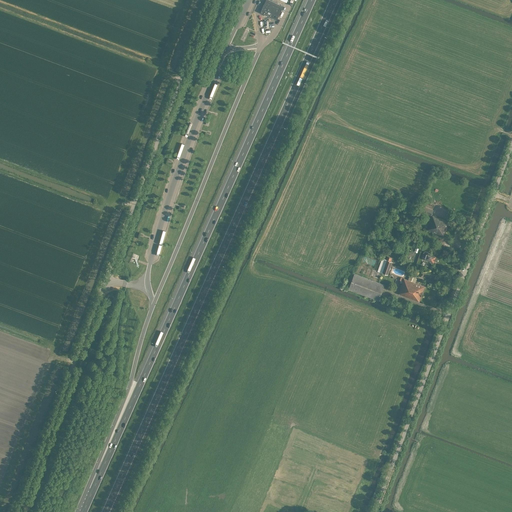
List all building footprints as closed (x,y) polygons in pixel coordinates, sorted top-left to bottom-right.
[(277,18),(284,5),(274,0),(265,0),(261,11),(277,18)] [(250,4),(243,19),(246,21),(253,6),(250,4)] [(171,211),(176,196),(173,195),(168,210),(171,211)] [(434,205),(423,201),(422,203),(421,203),(419,209),(432,214),(434,208),(433,208),(434,205)] [(447,224),(449,219),(433,214),(428,228),(444,234),(446,228),(448,225),(447,224)] [(433,261),(436,254),(425,249),(423,253),(426,254),(425,257),(433,261)] [(393,260),(383,256),(378,269),(388,273),(393,260)] [(379,299),(385,283),(355,271),(349,287),(379,299)] [(409,278),(405,276),(400,288),(401,288),(400,292),(419,299),(425,284),(415,280),(417,276),(411,274),(409,278)]
